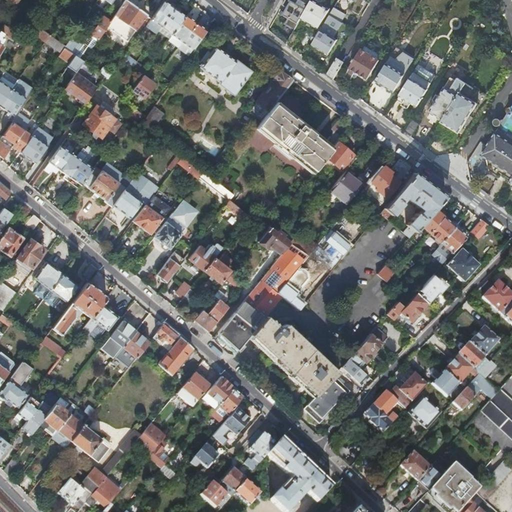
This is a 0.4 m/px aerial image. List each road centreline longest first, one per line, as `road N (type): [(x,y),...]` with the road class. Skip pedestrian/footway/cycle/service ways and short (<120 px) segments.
road 1 (residential): [(314,450),(0,175)]
road 2 (residential): [(250,28),(511,225)]
road 3 (residential): [(511,245),(314,450)]
